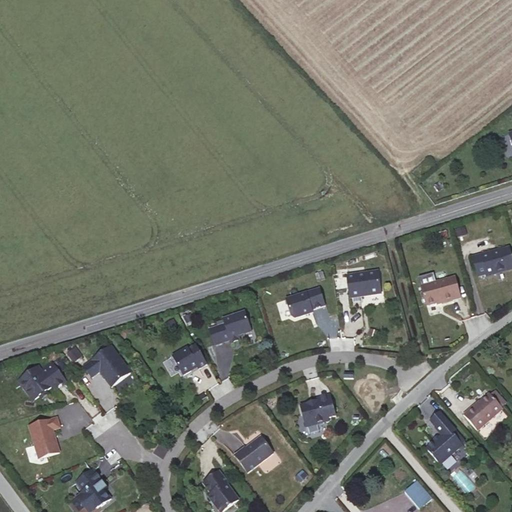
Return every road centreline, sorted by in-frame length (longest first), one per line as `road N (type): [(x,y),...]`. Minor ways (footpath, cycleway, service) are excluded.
road 1 (tertiary): [(511,193),(0,354)]
road 2 (residential): [(161,458),(202,417),(270,377),(318,362),(397,369),(427,385)]
